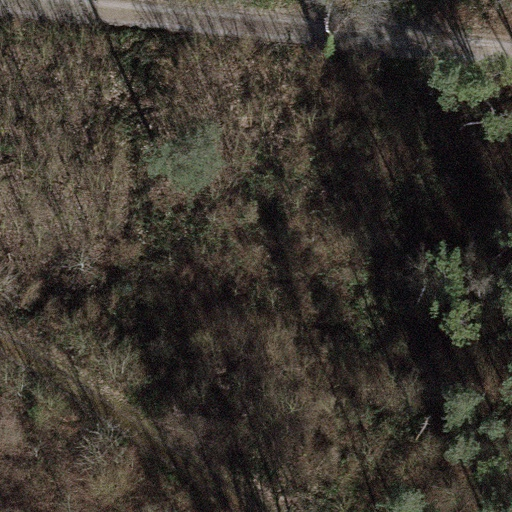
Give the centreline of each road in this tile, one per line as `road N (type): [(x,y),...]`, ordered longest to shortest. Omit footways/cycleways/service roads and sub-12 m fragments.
road 1 (track): [(511,41),(0,1)]
road 2 (track): [(241,511),(0,340)]
